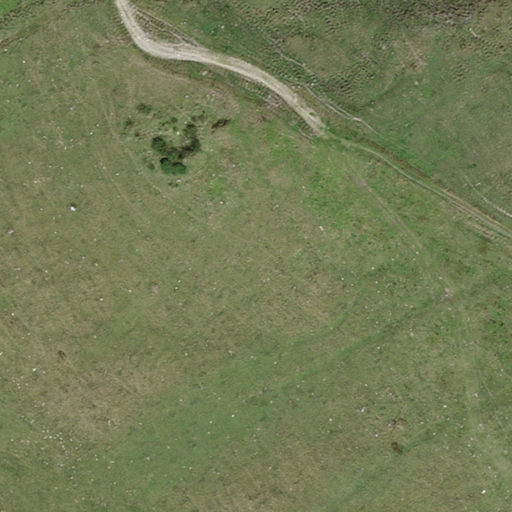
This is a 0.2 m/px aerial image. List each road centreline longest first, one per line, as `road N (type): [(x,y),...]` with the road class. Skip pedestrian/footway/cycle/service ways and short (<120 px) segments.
road 1 (track): [(326,132),(360,190),(437,277),(465,330),(472,409),(495,451),(511,462)]
road 2 (track): [(121,0),(144,47),(272,81),(326,132)]
